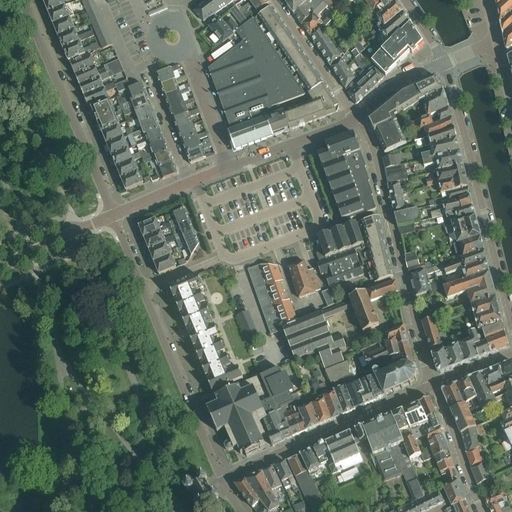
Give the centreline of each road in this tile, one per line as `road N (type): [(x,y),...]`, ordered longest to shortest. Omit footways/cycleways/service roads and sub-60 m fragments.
road 1 (residential): [(435,385),(374,154),(356,117)]
road 2 (unclassified): [(511,322),(442,64)]
road 3 (unclassified): [(113,215),(21,0)]
road 4 (unclassified): [(222,480),(435,385)]
road 5 (unclassified): [(222,480),(142,292)]
road 6 (residential): [(356,117),(275,0)]
road 7 (residential): [(184,46),(227,168)]
road 8 (unclassified): [(0,268),(113,215)]
